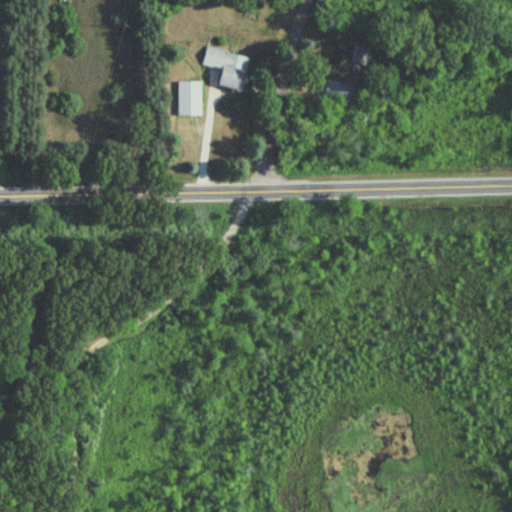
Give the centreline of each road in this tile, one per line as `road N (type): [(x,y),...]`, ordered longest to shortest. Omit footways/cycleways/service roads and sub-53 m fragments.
road 1 (tertiary): [(511,185),(0,196)]
road 2 (residential): [(310,0),(261,192)]
